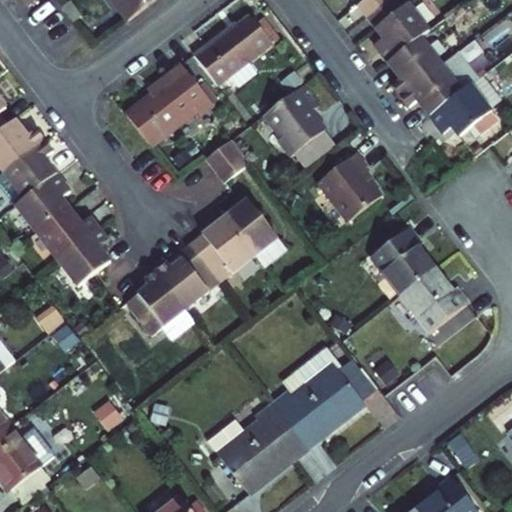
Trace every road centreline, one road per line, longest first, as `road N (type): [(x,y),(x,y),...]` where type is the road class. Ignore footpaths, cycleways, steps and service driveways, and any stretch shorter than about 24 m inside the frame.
road 1 (residential): [(322,511),(359,472),(511,356)]
road 2 (residential): [(415,158),(290,0)]
road 3 (residential): [(60,102),(168,239)]
road 4 (residential): [(60,102),(193,0)]
